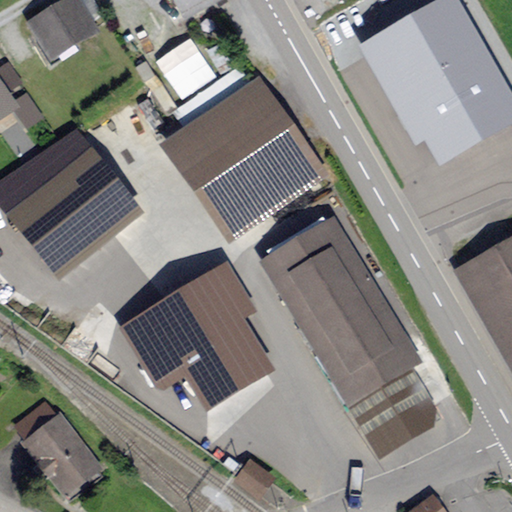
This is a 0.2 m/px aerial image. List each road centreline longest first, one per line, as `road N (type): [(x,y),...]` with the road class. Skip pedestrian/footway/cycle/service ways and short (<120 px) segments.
road 1 (secondary): [(266,0),(511,428)]
road 2 (residential): [(511,453),(453,465),(358,511)]
road 3 (track): [(511,206),(393,222)]
